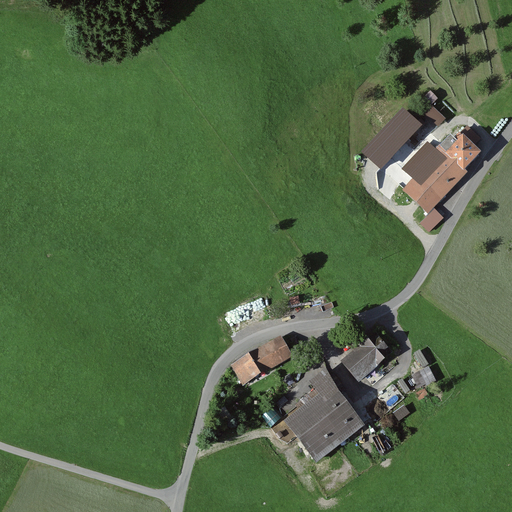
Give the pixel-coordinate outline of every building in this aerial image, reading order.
[(424,117),(438,130),(446,121),(432,108),(424,117)] [(417,128),(422,132),(429,121),(424,118),(417,128)] [(419,179),(406,192),(427,212),(478,160),(469,152),(478,143),(462,128),(416,176),(419,179)] [(384,158),(377,166),(386,174),(394,166),(384,158)] [(435,212),(420,226),(429,236),(444,222),(435,212)] [(260,300),(243,307),(251,327),(269,319),(260,300)] [(393,357),(377,338),(344,364),(359,383),(393,357)] [(292,360),(281,340),(233,367),(244,387),(292,360)] [(421,356),(416,358),(424,370),(428,367),(421,356)] [(429,369),(412,378),(419,392),(436,383),(429,369)] [(374,428),(336,378),(323,387),(332,399),(297,425),(326,464),(374,428)] [(406,409),(393,414),(398,424),(410,418),(406,409)] [(369,435),(379,455),(390,450),(380,429),(369,435)]
